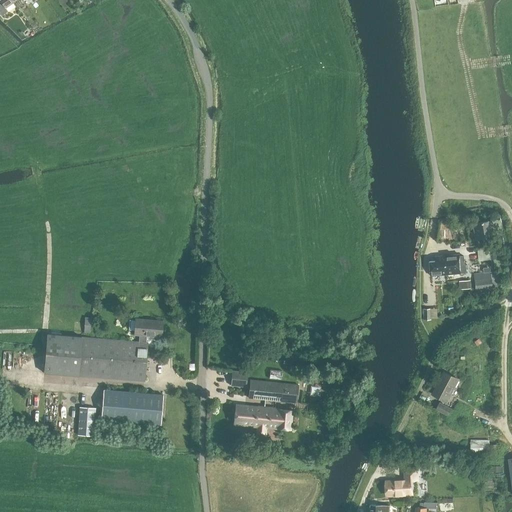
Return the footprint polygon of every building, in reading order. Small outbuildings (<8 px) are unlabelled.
[(11,0),(0,0),(0,13),(2,16),(8,12),(5,8),(13,3),(11,0)] [(474,223),(476,239),(501,235),(498,219),(489,221),(474,223)] [(457,230),(456,222),(444,223),(445,231),(457,230)] [(500,249),(490,250),(492,269),(502,268),(500,249)] [(459,256),(459,254),(445,256),(447,274),(461,273),(467,272),(466,264),(463,264),(462,255),(459,256)] [(430,275),(447,274),(445,256),(435,256),(436,261),(429,261),(430,275)] [(500,271),(474,273),(476,290),(492,288),(502,287),(500,271)] [(471,289),(470,280),(459,281),(460,289),(471,289)] [(423,309),(424,320),(431,319),(431,308),(423,309)] [(147,342),(145,342),(146,336),(161,337),(162,321),(135,319),(134,334),(139,335),(139,341),(47,334),(44,372),(144,381),(147,342)] [(245,387),(247,372),(231,370),(229,385),(245,387)] [(432,394),(447,402),(458,379),(444,372),(432,394)] [(298,384),(249,379),(247,397),(296,403),(298,384)] [(101,420),(160,425),(163,395),(103,390),(101,420)] [(448,415),(452,409),(440,403),(436,409),(448,415)] [(263,436),(264,429),(291,431),(293,410),(236,404),(233,425),(256,428),(255,435),(263,436)] [(331,414),(332,407),(319,405),(319,412),(331,414)] [(78,435),(93,436),(95,407),(79,406),(78,435)] [(470,457),(489,457),(489,445),(490,440),(470,439),(470,457)] [(489,445),(491,460),(499,460),(498,444),(489,445)] [(405,480),(386,481),(387,496),(412,495),(412,480),(419,480),(418,466),(404,467),(405,480)] [(415,511),(427,511),(427,508),(437,508),(438,506),(453,505),(453,498),(441,499),(441,500),(437,500),(437,503),(425,503),(425,508),(415,507),(415,511)]
